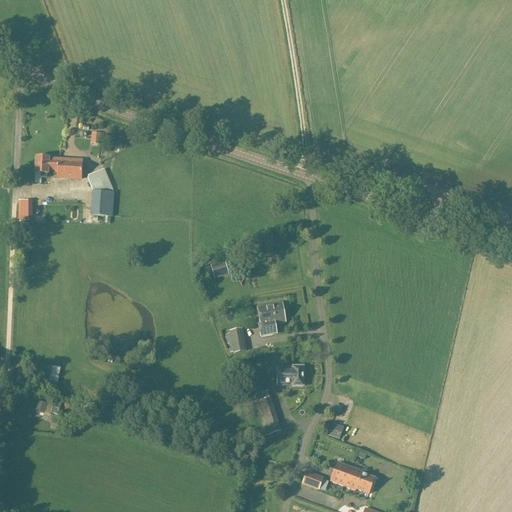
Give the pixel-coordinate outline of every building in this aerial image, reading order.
[(100,143),(100,133),(90,133),(91,143),(100,143)] [(36,158),(35,174),(41,174),(41,179),(47,179),(47,175),(48,175),(48,172),(57,173),(57,180),(81,181),(83,163),(49,161),(49,159),(36,158)] [(103,170),(86,177),(92,192),(91,217),(100,217),(112,218),(113,194),(103,170)] [(20,201),(20,220),(29,220),(30,201),(20,201)] [(213,280),(227,275),(225,267),(210,271),(213,280)] [(282,305),(257,309),(260,326),(259,326),(261,337),(261,338),(273,336),(271,325),(275,325),(285,323),(282,305)] [(241,329),(225,333),(230,354),(246,350),(241,329)] [(58,384),(59,367),(43,366),(42,384),(58,384)] [(277,369),(277,387),(293,387),(293,388),(303,388),(303,368),(293,368),(293,369),(277,369)] [(269,399),(254,404),(265,437),(281,432),(270,399),(269,399)] [(38,402),(36,408),(46,412),(44,419),(49,420),(50,417),(52,418),(53,414),(58,415),(60,410),(38,402)] [(331,423),(327,435),(339,440),(344,427),(331,423)] [(337,464),(330,482),(344,487),(351,469),(337,464)] [(351,469),(344,487),(356,492),(357,490),(370,495),(375,480),(363,475),(363,474),(351,469)] [(307,474),(303,485),(319,490),(323,479),(307,474)] [(352,505),(362,507),(363,500),(353,498),(352,505)]
